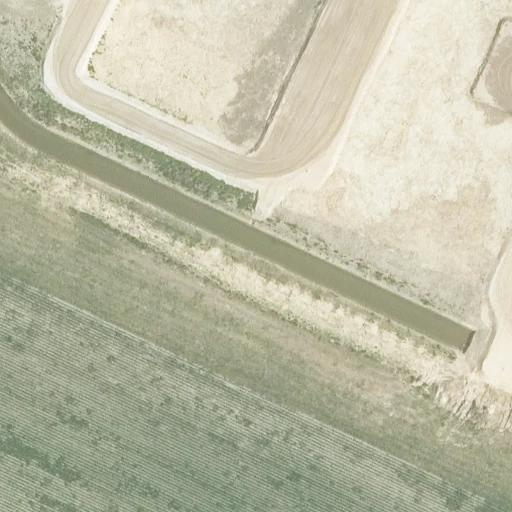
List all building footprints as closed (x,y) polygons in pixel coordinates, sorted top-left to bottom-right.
[(221,0),(219,5),(227,9),(230,0),(221,0)] [(299,0),(279,0),(275,10),(278,12),(305,24),(309,16),(314,7),(313,7),(299,0)] [(219,5),(214,16),(222,20),(227,9),(219,5)] [(278,12),(270,29),(300,43),(309,26),(278,12)] [(405,13),(396,32),(427,46),(435,27),(405,13)] [(270,29),(262,48),(292,62),(300,43),(270,29)] [(396,32),(388,49),(392,51),(418,63),(427,46),(396,32)] [(387,59),(384,68),(414,83),(422,65),(418,63),(392,51),(388,59),(387,59)] [(475,55),(469,66),(477,69),(482,58),(475,55)] [(469,66),(464,77),(472,80),(477,69),(469,66)] [(383,68),(375,86),(406,100),(414,83),(384,68),(383,68)] [(375,86),(367,103),(397,117),(406,100),(375,86)] [(458,90),(453,101),(461,105),(466,94),(458,90)] [(453,101),(448,112),(456,116),(461,105),(453,101)] [(363,112),(359,121),(389,136),(397,117),(367,103),(363,112)] [(442,125),(437,136),(444,139),(450,129),(442,125)] [(437,136),(432,147),(439,150),(444,139),(437,136)]
